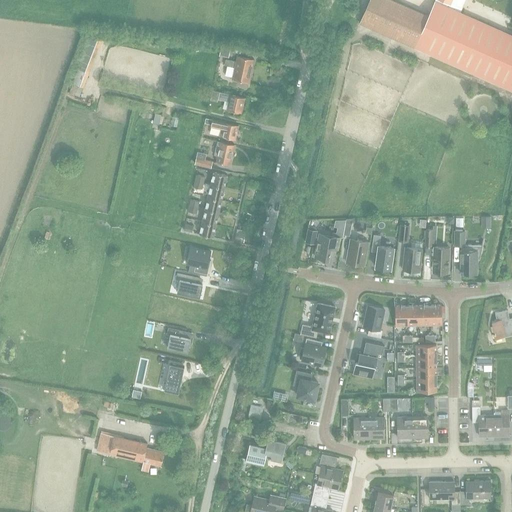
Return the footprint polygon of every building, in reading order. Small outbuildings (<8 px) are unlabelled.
[(415,47),(428,15),(393,0),(368,0),(359,22),(415,47)] [(442,21),(451,0),(434,0),(428,15),(442,21)] [(511,52),(442,21),(428,15),(415,47),(511,90),(511,52)] [(83,88),(101,41),(90,37),(84,54),(79,52),(73,68),(77,69),(72,84),(83,88)] [(222,47),(219,56),(228,58),(230,48),(222,47)] [(233,77),(232,79),(248,83),(254,59),(238,55),(236,62),(226,60),(225,65),(227,66),(225,75),(233,77)] [(244,98),(230,95),(212,91),(210,100),(217,102),(218,99),(228,101),(226,109),(241,113),(244,98)] [(155,113),(153,123),(159,124),(161,114),(155,113)] [(238,125),(206,118),(204,124),(211,125),(211,127),(221,130),(219,136),(235,140),(238,125)] [(229,165),(231,159),(234,145),(220,142),(219,146),(216,145),(214,155),(217,156),(215,162),(229,165)] [(199,145),(197,158),(213,160),(214,156),(207,155),(208,146),(199,145)] [(195,164),(210,168),(211,162),(197,158),(195,164)] [(210,184),(224,188),(227,175),(213,172),(210,184)] [(194,181),(203,183),(205,177),(196,175),(194,181)] [(202,189),(203,183),(194,181),(193,187),(202,189)] [(221,200),(224,188),(210,184),(208,197),(221,200)] [(219,212),(221,200),(208,197),(205,209),(219,212)] [(196,214),(198,207),(189,205),(187,212),(196,214)] [(216,224),(219,212),(205,209),(202,221),(216,224)] [(489,216),(481,216),(481,225),(490,225),(489,216)] [(213,237),(216,224),(202,221),(199,234),(213,237)] [(193,226),(185,224),(183,230),(192,232),(193,226)] [(343,234),(342,236),(348,237),(350,225),(344,224),(343,228),(343,231),(343,234)] [(400,224),(398,241),(408,242),(409,225),(400,224)] [(308,228),(305,241),(314,243),(317,230),(308,228)] [(482,239),(481,245),(464,245),(465,231),(455,230),(455,245),(461,245),(461,253),(460,253),(460,261),(461,261),(461,273),(477,274),(477,258),(479,258),(479,259),(483,239),(482,239)] [(330,248),(337,249),(340,237),(331,235),(331,238),(319,236),(315,257),(328,259),(329,254),(330,252),(329,252),(330,248)] [(378,251),(376,266),(377,267),(377,268),(384,269),(384,268),(391,269),(394,248),(379,245),(381,236),(374,235),(372,250),(378,251)] [(368,242),(350,239),(346,262),(364,265),(368,242)] [(432,272),(448,273),(449,247),(433,247),(433,259),(432,259),(432,262),(433,262),(432,272)] [(193,248),(190,264),(193,265),(206,268),(210,251),(193,248)] [(402,270),(419,271),(421,250),(405,249),(402,270)] [(190,264),(188,272),(204,275),(206,268),(193,265),(190,264)] [(177,272),(175,279),(179,280),(177,292),(200,297),(203,284),(196,283),(197,277),(177,272)] [(329,333),(335,307),(317,303),(312,327),(303,324),(301,333),(316,337),(317,330),(329,333)] [(430,325),(429,305),(424,305),(424,304),(423,304),(424,305),(418,305),(418,325),(430,325)] [(429,305),(430,325),(442,325),(441,305),(435,305),(435,304),(435,305),(429,305)] [(407,325),(407,305),(401,305),(395,306),(395,326),(407,325)] [(418,325),(418,305),(412,305),(407,305),(407,325),(418,325)] [(384,309),(368,306),(363,327),(369,328),(367,335),(380,338),(382,331),(379,330),(384,309)] [(511,319),(509,320),(507,310),(495,312),(496,320),(491,321),(495,338),(511,334),(511,319)] [(168,327),(167,334),(170,334),(167,347),(187,352),(190,338),(185,337),(186,331),(168,327)] [(322,365),(326,348),(316,346),(317,340),(306,338),(304,348),(301,347),(299,355),(302,356),(301,360),(311,362),(311,363),(312,365),(315,366),(317,365),(317,364),(322,365)] [(353,373),(368,376),(370,365),(371,365),(373,357),(377,358),(380,345),(366,342),(365,342),(366,342),(363,354),(360,354),(358,361),(354,361),(356,361),(353,373)] [(416,356),(436,355),(436,351),(436,350),(435,344),(415,345),(416,356)] [(416,368),(436,367),(436,362),(436,361),(436,355),(416,356),(416,368)] [(170,363),(164,390),(178,393),(184,366),(170,363)] [(416,379),(436,379),(436,374),(437,374),(437,373),(436,373),(436,367),(416,368),(416,379)] [(297,396),(314,400),(318,383),(301,379),(297,396)] [(436,379),(416,379),(416,391),(436,391),(436,385),(437,385),(437,384),(436,384),(436,379)] [(133,390),(131,396),(140,398),(142,392),(133,390)] [(434,408),(434,397),(424,397),(424,406),(428,406),(428,408),(434,408)] [(480,415),(480,406),(479,400),(471,400),(472,422),(478,422),(479,436),(494,436),(493,417),(486,417),(486,415),(480,415)] [(262,409),(250,406),(247,417),(260,420),(262,409)] [(508,435),(508,414),(508,410),(501,410),(501,417),(493,417),(494,436),(508,435)] [(412,437),(412,418),(404,419),(404,416),(397,416),(397,437),(412,437)] [(412,418),(412,437),(427,437),(427,416),(420,416),(420,418),(412,418)] [(368,438),(368,419),(361,420),(361,417),(354,417),(354,438),(368,438)] [(368,419),(368,438),(383,438),(383,417),(376,417),(376,419),(368,419)] [(148,472),(150,464),(160,466),(163,452),(146,448),(147,443),(102,432),(97,452),(143,462),(141,470),(148,472)] [(247,459),(256,461),(263,463),(265,456),(281,460),(285,443),(268,439),(266,448),(251,444),(247,459)] [(319,474),(340,479),(342,470),(335,468),(337,457),(322,453),(319,465),(321,466),(319,474)] [(338,488),(340,479),(319,474),(318,483),(315,483),(312,495),(328,498),(331,486),(338,488)] [(460,491),(460,504),(469,504),(469,498),(490,498),(490,480),(466,481),(466,491),(460,491)] [(460,504),(460,491),(454,491),(453,481),(429,481),(430,499),(451,499),(451,511),(460,511),(460,504)] [(401,491),(417,495),(418,489),(403,485),(401,491)] [(375,505),(391,508),(393,496),(378,492),(375,505)] [(282,510),(285,495),(279,493),(278,497),(276,496),(275,501),(254,496),(252,505),(246,504),(244,511),(245,511),(273,511),(274,508),(282,510)] [(326,509),(328,498),(312,495),(310,506),(312,507),(310,511),(332,511),(333,511),(326,509)]
